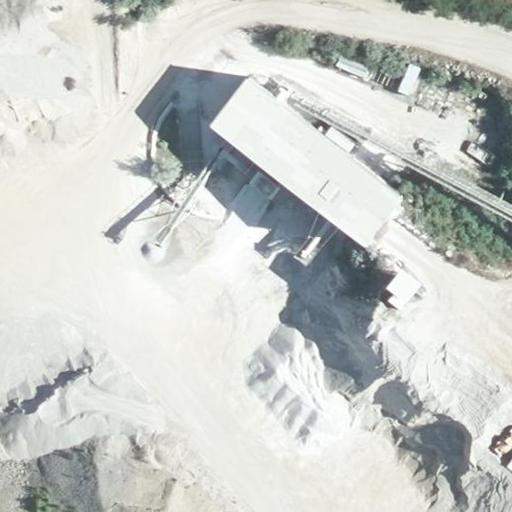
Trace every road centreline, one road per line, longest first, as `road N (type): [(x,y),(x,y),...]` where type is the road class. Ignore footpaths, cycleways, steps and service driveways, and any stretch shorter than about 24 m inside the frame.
road 1 (track): [(353,3),(260,8),(190,34),(156,73),(84,200),(0,263)]
road 2 (track): [(281,511),(132,338),(67,220)]
road 3 (track): [(336,0),(511,56)]
road 4 (track): [(108,0),(114,150)]
road 5 (track): [(511,320),(395,234)]
